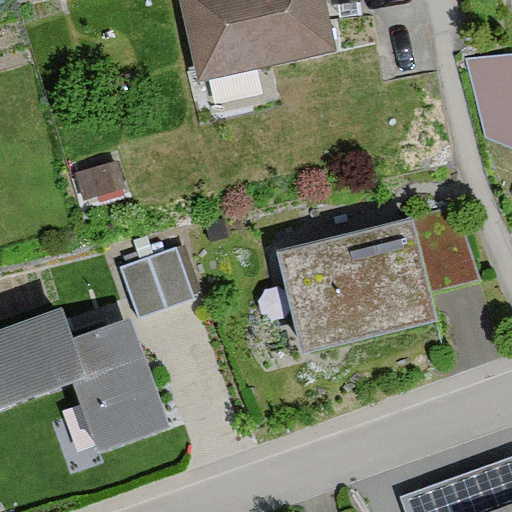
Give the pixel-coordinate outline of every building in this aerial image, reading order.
[(329,0),(181,0),(200,86),(341,58),(329,0)] [(511,48),(473,53),(484,149),(511,146),(511,48)] [(77,180),(85,206),(123,194),(115,168),(77,180)] [(402,237),(286,266),(312,369),(447,336),(439,305),(482,294),(461,212),(400,227),(402,237)] [(142,328),(194,308),(175,258),(123,277),(142,328)] [(107,471),(179,442),(157,388),(134,331),(80,353),(65,318),(15,339),(0,344),(0,433),(79,402),(107,471)] [(511,511),(511,468),(400,511),(511,511)]
